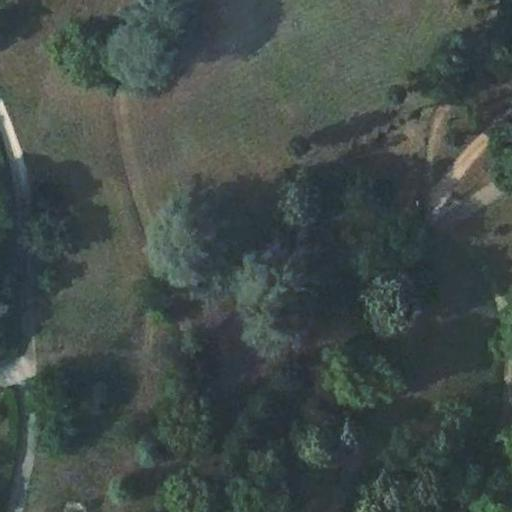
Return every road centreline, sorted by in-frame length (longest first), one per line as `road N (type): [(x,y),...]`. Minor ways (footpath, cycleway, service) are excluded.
road 1 (trunk): [(281,511),(417,0)]
road 2 (trunk): [(330,0),(196,511)]
